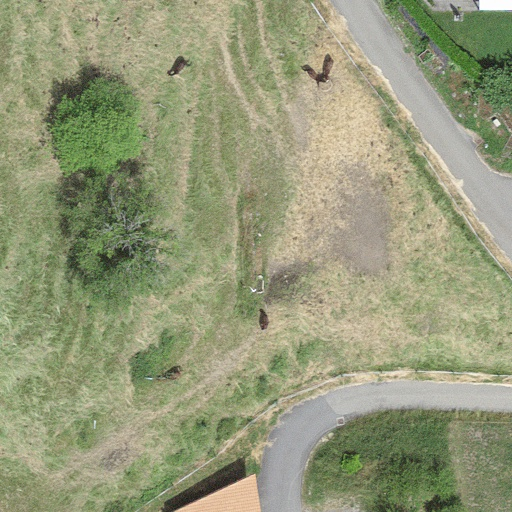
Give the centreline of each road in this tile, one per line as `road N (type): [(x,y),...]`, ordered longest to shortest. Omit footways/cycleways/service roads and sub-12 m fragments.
road 1 (residential): [(511,371),(401,386),(300,428),(279,511)]
road 2 (residential): [(361,0),(511,221)]
